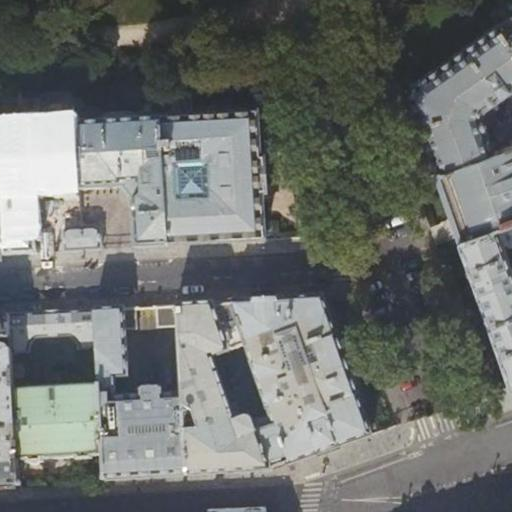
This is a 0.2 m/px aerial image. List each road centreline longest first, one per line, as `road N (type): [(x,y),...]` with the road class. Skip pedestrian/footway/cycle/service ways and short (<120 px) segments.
road 1 (residential): [(389,262),(0,284)]
road 2 (tertiary): [(459,459),(309,507)]
road 3 (residential): [(440,410),(389,262)]
road 4 (residential): [(389,262),(340,118)]
road 5 (tertiary): [(309,507),(448,499)]
